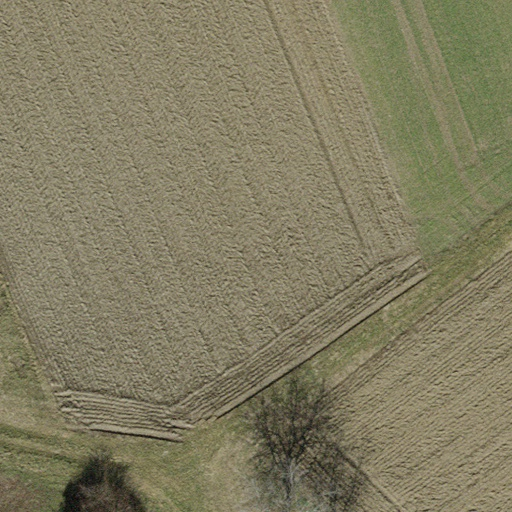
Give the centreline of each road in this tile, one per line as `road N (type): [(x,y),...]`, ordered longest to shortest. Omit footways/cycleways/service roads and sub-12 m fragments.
road 1 (track): [(511,222),(301,375),(203,439),(137,467)]
road 2 (track): [(0,432),(137,467),(185,511)]
